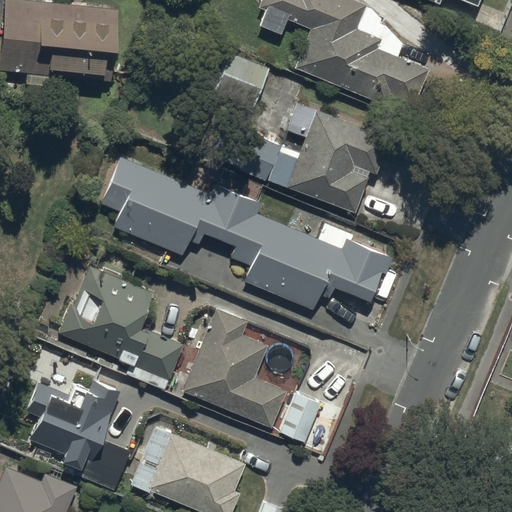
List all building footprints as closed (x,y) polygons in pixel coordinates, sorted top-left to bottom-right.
[(1,0),(0,14),(0,62),(108,73),(115,1),(105,0),(1,0)] [(307,21),(291,60),(408,108),(427,61),(376,40),(380,30),(354,20),(362,0),(255,0),(262,3),(256,17),(278,27),(284,12),(307,21)] [(267,69),(228,53),(219,73),(258,90),(267,69)] [(264,172),(352,205),(368,164),(373,166),(387,129),(294,94),(284,122),(302,129),(296,145),(250,128),(237,163),(263,173),(264,172)] [(332,279),(367,293),(379,265),(384,267),(390,251),(344,232),(340,242),(255,207),(260,196),(206,174),(202,184),(118,150),(99,197),(117,204),(111,221),(181,249),(187,234),(196,238),(202,225),(233,237),(228,251),(248,259),(241,275),(311,303),(317,288),(327,292),(332,279)] [(124,368),(163,384),(182,338),(144,322),(145,320),(137,317),(150,285),(87,259),(71,298),(69,297),(56,327),(129,357),(124,368)] [(179,384),(269,421),(285,383),(252,370),(266,338),(240,327),(245,313),(214,301),(179,384)] [(74,468),(112,483),(128,443),(98,431),(117,384),(91,373),(88,380),(82,377),(76,392),(36,375),(24,404),(35,409),(26,432),(59,445),(57,448),(77,456),(78,453),(80,454),(74,468)] [(278,426),(303,437),(319,398),(294,387),(278,426)] [(147,483),(216,511),(226,511),(237,485),(232,483),(243,456),(152,418),(128,476),(147,484),(147,483)] [(62,511),(75,480),(42,467),(39,475),(4,460),(0,469),(0,511),(62,511)] [(263,496),(256,511),(283,511),(286,505),(263,496)]
